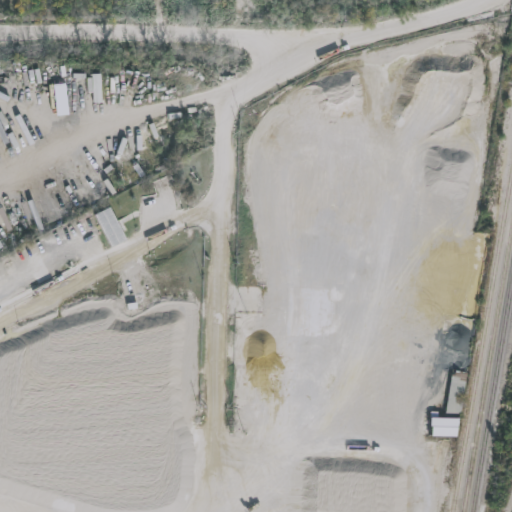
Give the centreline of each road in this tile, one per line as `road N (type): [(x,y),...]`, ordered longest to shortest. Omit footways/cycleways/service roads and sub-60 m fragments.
road 1 (residential): [(0,40),(314,47),(474,16),(504,0)]
road 2 (residential): [(0,200),(119,163),(314,47)]
